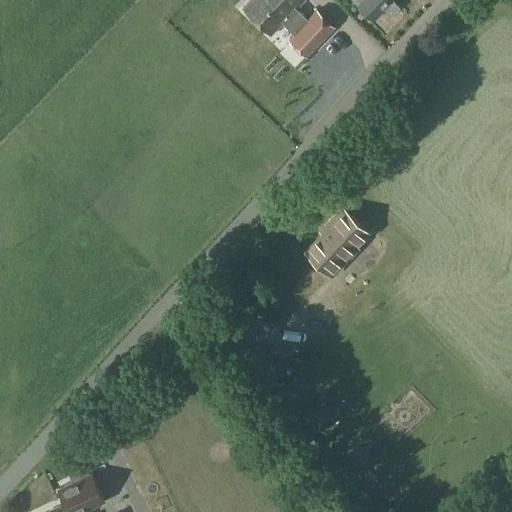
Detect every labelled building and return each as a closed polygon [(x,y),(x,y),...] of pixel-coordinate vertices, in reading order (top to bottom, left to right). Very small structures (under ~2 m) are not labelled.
[(304,0),(250,0),(243,7),(271,35),(286,20),(297,31),(308,20),(296,9),(304,0)] [(353,0),(374,19),(384,9),(392,16),(401,7),(393,0),(353,0)] [(307,55),(335,26),(317,9),(308,20),(297,31),(289,39),(307,55)] [(355,246),(368,232),(343,207),(323,228),(325,230),(306,249),(332,274),(358,248),(355,246)] [(372,306),(382,299),(375,288),(365,295),(372,306)] [(425,390),(453,360),(455,358),(429,333),(427,335),(399,365),(425,390)] [(92,472),(59,487),(66,503),(54,509),(55,511),(51,511),(80,511),(105,501),(92,472)]
